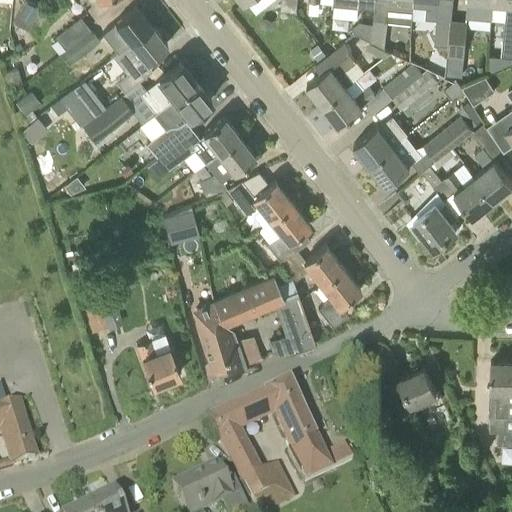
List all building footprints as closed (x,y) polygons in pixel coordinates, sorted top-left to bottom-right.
[(22,0),(12,21),(36,32),(48,9),(29,0),(22,0)] [(281,0),(281,9),(297,11),(297,0),(240,0),(244,4),(247,2),(255,13),(271,0),(281,0)] [(374,0),(372,23),(370,42),(384,48),(388,8),(412,11),(413,11),(413,0),(374,0)] [(413,0),(413,11),(412,11),(412,18),(425,19),(426,18),(450,20),(451,18),(452,0),(413,0)] [(480,0),(493,1),(493,0),(468,0),(467,16),(478,17),(480,0)] [(511,0),(493,0),(493,1),(507,3),(502,57),(490,56),(488,72),(511,62),(511,0)] [(108,41),(116,51),(116,52),(151,24),(136,4),(115,21),(115,22),(102,32),(109,40),(108,41)] [(89,28),(79,15),(53,36),(64,48),(89,28)] [(465,55),(467,20),(451,18),(449,45),(448,54),(465,55)] [(372,23),(359,21),(354,33),(369,41),(370,42),(372,23)] [(116,52),(116,51),(112,55),(127,74),(133,70),(145,60),(146,60),(167,44),(151,24),(116,52)] [(98,40),(89,28),(64,48),(58,53),(67,65),(98,40)] [(307,83),(323,104),(347,85),(357,77),(357,76),(364,70),(349,52),(352,49),(345,41),(315,64),(321,72),(307,83)] [(370,42),(369,41),(365,48),(383,57),(390,51),(384,48),(370,42)] [(325,54),(318,44),(310,49),(318,59),(325,54)] [(158,108),(160,106),(195,79),(179,59),(158,76),(158,77),(143,89),(158,108)] [(422,73),(413,62),(383,86),(392,97),(422,73)] [(21,81),(17,67),(3,71),(7,85),(21,81)] [(423,74),(392,98),(401,108),(436,80),(428,69),(423,74)] [(83,77),(70,87),(93,115),(105,106),(83,77)] [(347,85),(323,104),(339,124),(363,105),(362,104),(375,94),(369,85),(366,87),(357,77),(347,85)] [(476,78),(462,84),(474,101),(487,94),(476,78)] [(195,79),(160,106),(170,120),(168,125),(174,128),(185,119),(211,99),(195,79)] [(451,99),(463,89),(456,79),(443,89),(451,99)] [(15,101),(20,107),(25,114),(32,109),(40,101),(30,89),(15,101)] [(133,108),(121,93),(105,106),(93,115),(83,123),(95,139),(133,108)] [(471,127),(482,118),(468,100),(457,109),(471,127)] [(205,161),(207,159),(217,151),(239,134),(223,114),(201,132),(202,133),(198,136),(192,128),(157,155),(167,168),(194,147),(205,161)] [(419,172),(421,170),(429,164),(473,129),(460,114),(423,143),(427,149),(422,153),(407,134),(370,163),(386,184),(410,165),(409,164),(412,162),(419,172)] [(47,128),(37,115),(20,128),(31,141),(47,128)] [(354,143),(370,163),(407,134),(392,115),(379,125),(378,124),(354,143)] [(146,141),(157,155),(192,128),(185,119),(174,128),(168,125),(169,122),(146,141)] [(485,166),(475,175),(493,199),(511,183),(511,180),(496,160),(505,152),(483,124),(471,133),(482,147),(475,153),(485,166)] [(217,151),(207,159),(216,170),(213,172),(198,180),(194,170),(184,179),(187,186),(175,192),(181,206),(225,188),(221,179),(233,170),(233,171),(255,154),(239,134),(217,151)] [(429,164),(421,170),(443,199),(454,191),(473,215),(493,199),(475,175),(464,183),(454,170),(441,179),(429,164)] [(258,204),(270,219),(292,201),(275,179),(269,184),(258,170),(224,190),(244,215),(258,204)] [(84,185),(76,175),(64,184),(69,192),(84,185)] [(439,206),(435,201),(414,219),(434,245),(456,228),(452,222),(459,216),(446,200),(439,206)] [(267,244),(281,261),(297,249),(310,238),(302,228),(309,223),(292,201),(270,219),(281,233),(267,244)] [(196,224),(189,204),(161,215),(167,235),(196,224)] [(308,268),(320,282),(342,264),(325,243),(305,259),(297,249),(281,261),(295,279),(308,268)] [(342,264),(320,282),(331,297),(318,307),(332,325),(347,313),(339,302),(360,286),(342,264)] [(315,342),(308,323),(295,288),(291,278),(276,284),(272,274),(195,308),(197,318),(216,377),(246,366),(232,327),(222,324),(221,322),(272,300),(284,333),(268,339),(275,356),(315,342)] [(91,284),(72,291),(87,333),(106,325),(91,284)] [(141,357),(152,383),(179,372),(163,333),(149,338),(149,339),(137,345),(142,357),(141,357)] [(252,334),(236,338),(245,362),(261,357),(252,334)] [(511,360),(491,360),(490,414),(489,414),(489,430),(497,430),(497,443),(511,442),(511,360)] [(404,390),(412,407),(439,394),(433,382),(425,364),(400,376),(406,389),(404,390)] [(262,396),(262,397),(271,414),(275,412),(294,450),(290,452),(287,452),(303,483),(328,471),(350,460),(342,444),(328,451),(331,458),(324,462),(288,383),(262,396)] [(271,414),(262,397),(209,420),(217,438),(242,484),(258,474),(234,430),(271,414)] [(16,402),(3,406),(0,407),(0,426),(1,426),(13,467),(34,461),(16,402)] [(252,505),(255,511),(270,511),(293,500),(275,464),(258,474),(242,484),(253,504),(252,505)] [(224,480),(218,467),(195,478),(193,474),(171,484),(183,511),(201,511),(220,503),(224,511),(248,511),(232,477),(224,480)] [(120,511),(112,494),(87,506),(89,511),(120,511)]
